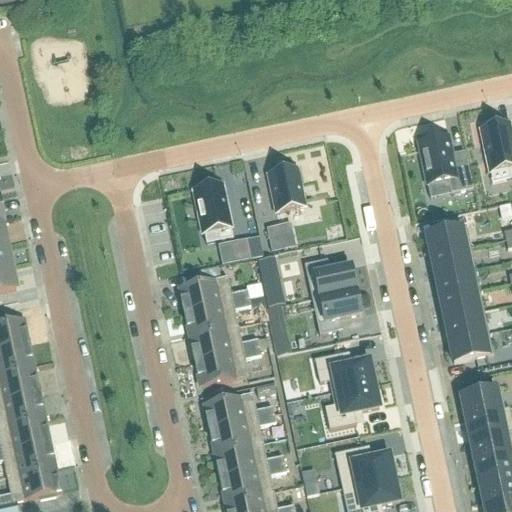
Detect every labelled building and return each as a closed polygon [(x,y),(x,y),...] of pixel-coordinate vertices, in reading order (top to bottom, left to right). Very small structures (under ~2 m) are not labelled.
[(511,125),(481,132),(490,180),(511,176),(511,125)] [(450,199),(472,194),(466,166),(453,168),(447,140),(417,147),(426,190),(447,186),(450,199)] [(315,169),(274,178),(283,224),(325,216),(315,169)] [(226,188),(185,196),(195,243),(235,234),(226,188)] [(342,218),(343,229),(366,227),(365,216),(342,218)] [(465,231),(425,239),(430,261),(470,252),(465,231)] [(511,234),(503,236),(505,245),(511,243),(511,234)] [(0,250),(0,273),(11,271),(6,249),(0,250)] [(470,252),(430,261),(434,282),(474,274),(470,252)] [(153,264),(153,274),(182,271),(181,262),(153,264)] [(303,270),(311,305),(355,295),(350,271),(324,277),(321,266),(303,270)] [(0,297),(16,294),(11,271),(0,273),(0,297)] [(474,274),(434,282),(439,304),(479,295),(474,274)] [(180,304),(183,318),(248,304),(247,296),(230,299),(227,282),(179,292),(181,304),(180,304)] [(355,295),(311,305),(319,340),(337,336),(334,325),(361,320),(355,295)] [(479,295),(439,304),(444,325),(483,317),(479,295)] [(187,331),(190,342),(237,332),(234,315),(250,312),(248,304),(183,318),(186,331),(187,331)] [(483,317),(444,325),(448,347),(488,338),(483,317)] [(0,355),(28,349),(25,336),(22,324),(0,328),(0,355)] [(191,353),(194,367),(259,353),(257,345),(241,348),(237,332),(190,342),(192,353),(191,353)] [(488,338),(448,347),(453,368),(492,360),(488,338)] [(0,380),(33,374),(30,363),(31,363),(28,349),(0,355),(0,380)] [(261,361),(259,353),(194,367),(197,381),(198,380),(200,392),(248,382),(244,364),(261,361)] [(374,387),(368,360),(328,368),(333,396),(374,387)] [(0,406),(39,398),(36,385),(35,385),(33,374),(0,380),(0,406)] [(379,412),(374,388),(332,397),(337,420),(379,412)] [(460,401),(464,423),(509,413),(504,414),(500,393),(460,401)] [(449,398),(452,408),(444,411),(451,439),(466,435),(455,396),(449,398)] [(0,432),(43,423),(41,412),(42,412),(39,398),(0,406),(0,432)] [(205,421),(208,434),(273,420),(272,412),(255,416),(252,398),(204,409),(206,421),(205,421)] [(464,423),(469,444),(511,434),(511,428),(509,413),(464,423)] [(212,448),(214,459),(262,448),(259,432),(275,429),(273,420),(208,434),(211,448),(212,448)] [(0,458),(49,448),(47,434),(46,434),(43,423),(0,432),(0,458)] [(511,434),(469,444),(473,465),(511,457),(511,451),(509,437),(511,435),(511,434)] [(206,442),(193,444),(195,458),(207,456),(206,442)] [(0,466),(3,466),(6,483),(54,472),(51,461),(52,461),(49,448),(0,458),(0,466)] [(216,470),(219,484),(284,470),(282,462),(266,465),(262,448),(214,459),(217,470),(216,470)] [(391,484),(385,453),(344,463),(351,492),(391,484)] [(511,457),(473,465),(478,487),(511,479),(511,457)] [(223,497),(225,508),(273,498),(269,481),(286,478),(284,470),(219,484),(222,497),(223,497)] [(57,483),(56,483),(54,472),(6,483),(10,499),(0,501),(0,510),(16,507),(60,498),(57,483)] [(313,476),(301,478),(303,486),(315,484),(313,476)] [(511,479),(478,487),(482,508),(511,501),(511,479)] [(375,511),(396,508),(391,484),(351,492),(355,511),(375,511)] [(293,511),(287,511),(275,511),(273,498),(225,508),(225,511),(293,511)] [(511,511),(511,501),(482,508),(483,511),(511,511)]
